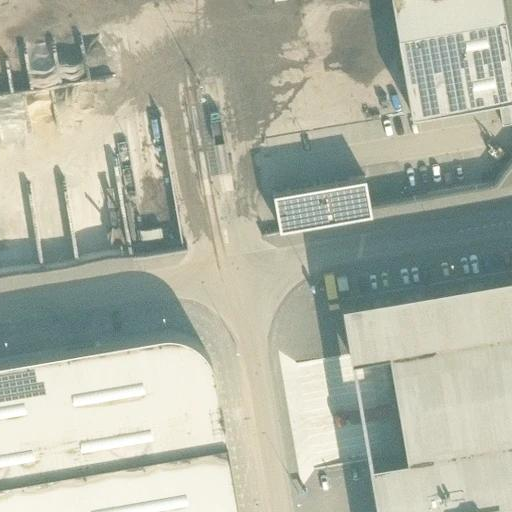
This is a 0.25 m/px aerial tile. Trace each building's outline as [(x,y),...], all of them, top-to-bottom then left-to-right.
[(511,64),(503,10),(396,28),(410,110),(511,92),(511,64)] [(511,100),(498,103),(502,125),(511,123),(511,100)] [(369,204),(364,175),(272,191),(278,227),(370,212),(369,207),(369,204)] [(511,511),(511,270),(486,275),(339,300),(348,356),(387,349),(404,453),(366,460),(370,483),(370,484),(374,484),(375,490),(371,491),(371,492),(372,492),(375,511),(374,511),(376,511),(379,511),(511,511)] [(0,511),(237,511),(237,510),(213,369),(212,364),(210,360),(209,357),(207,353),(204,349),(201,346),(198,343),(195,340),(192,338),(189,336),(185,334),(182,333),(178,332),(174,331),(170,331),(166,330),(161,331),(157,331),(0,357),(0,511)]
